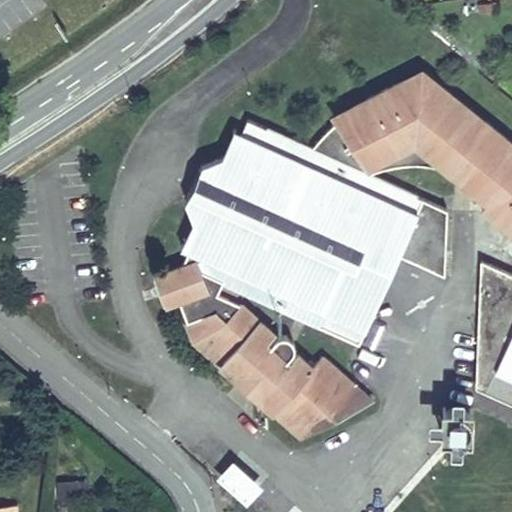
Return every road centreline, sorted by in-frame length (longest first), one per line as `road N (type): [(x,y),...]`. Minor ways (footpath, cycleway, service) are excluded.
road 1 (residential): [(198,511),(173,471),(0,324)]
road 2 (primary): [(197,0),(0,143)]
